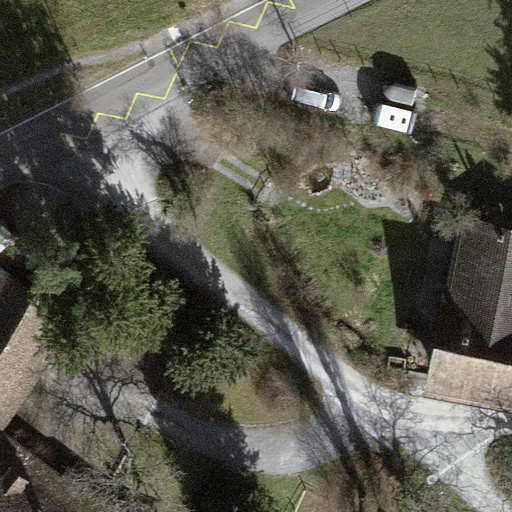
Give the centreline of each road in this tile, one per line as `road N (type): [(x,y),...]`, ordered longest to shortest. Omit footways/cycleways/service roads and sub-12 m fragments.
road 1 (track): [(482,511),(371,402),(215,274),(80,126)]
road 2 (unclassified): [(0,165),(333,0)]
road 3 (track): [(371,402),(334,435),(287,447),(169,428),(110,390)]
